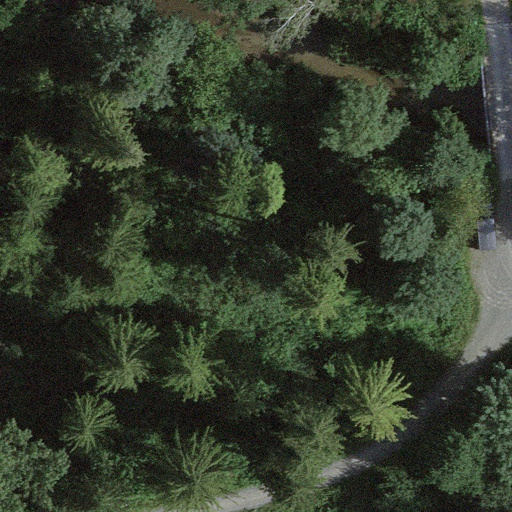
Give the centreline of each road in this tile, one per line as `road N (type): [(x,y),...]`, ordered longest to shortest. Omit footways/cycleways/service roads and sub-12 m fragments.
road 1 (track): [(167,511),(296,483),(406,422),(472,341),(511,320)]
road 2 (track): [(492,0),(511,185)]
